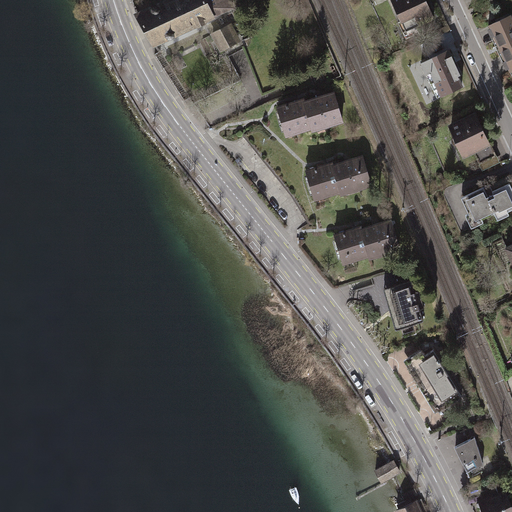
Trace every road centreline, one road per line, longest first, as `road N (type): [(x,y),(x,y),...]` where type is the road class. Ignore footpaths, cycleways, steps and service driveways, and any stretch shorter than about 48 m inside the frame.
road 1 (primary): [(446,511),(414,444),(329,313),(146,77),(114,0)]
road 2 (residential): [(511,129),(453,0)]
